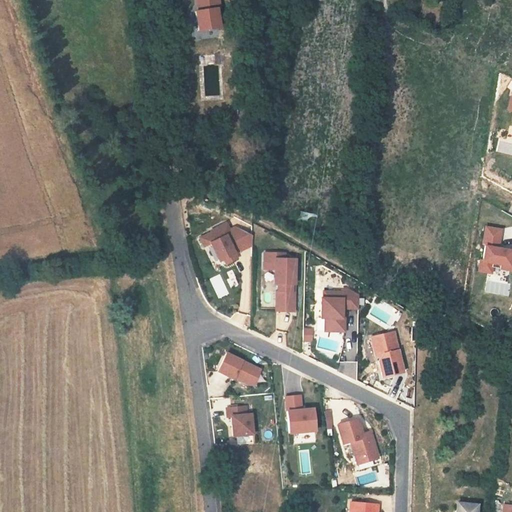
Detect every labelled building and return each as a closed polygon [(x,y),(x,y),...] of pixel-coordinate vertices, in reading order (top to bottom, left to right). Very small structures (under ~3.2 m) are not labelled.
[(218,0),(199,0),(201,11),(202,14),(195,15),(197,28),(206,26),(206,29),(218,27),(216,9),(219,8),(218,0)] [(511,270),(511,248),(498,246),(501,228),(483,224),(476,271),(490,273),(491,267),(511,270)] [(274,311),(295,311),(295,256),(286,256),(286,251),(262,251),(262,270),(274,269),(274,311)] [(486,280),(484,291),(507,295),(509,284),(486,280)] [(359,289),(319,289),(319,316),(324,316),(324,331),(345,331),(345,309),(358,309),(359,289)] [(311,341),(312,328),(303,328),(302,340),(311,341)] [(404,371),(394,329),(370,335),(379,377),(404,371)] [(215,371),(252,387),(261,367),(224,351),(215,371)] [(285,432),(315,430),(314,406),(301,406),(301,394),(284,394),(285,432)] [(253,434),(251,411),(247,412),(246,404),(227,405),(229,435),(253,434)] [(358,416),(334,423),(341,444),(349,442),(356,465),(379,458),(370,429),(362,431),(358,416)] [(375,511),(377,502),(348,500),(346,511),(375,511)] [(475,511),(477,505),(457,503),(455,511),(475,511)]
